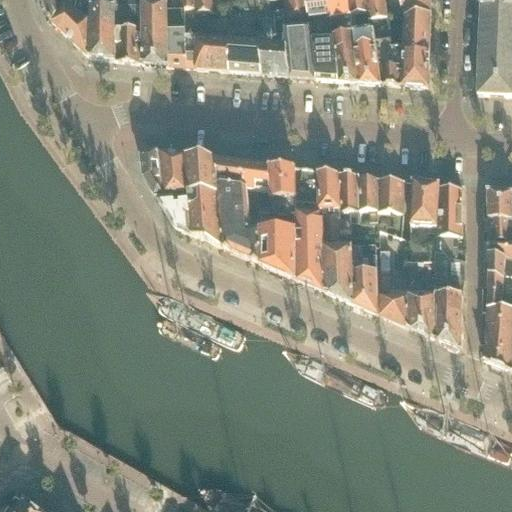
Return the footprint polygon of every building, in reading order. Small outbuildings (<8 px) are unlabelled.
[(65,9),(75,14),(77,10),(78,0),(41,0),(51,26),(53,26),(61,14),(65,9)] [(100,11),(100,7),(100,0),(91,0),(91,10),(100,11)] [(116,0),(116,8),(115,65),(141,68),(139,31),(137,31),(137,9),(143,9),(142,0),(116,0)] [(139,31),(141,68),(169,71),(168,39),(168,13),(167,0),(142,0),(143,9),(137,9),(137,31),(139,31)] [(180,0),(182,13),(184,13),(184,12),(195,12),(196,12),(194,0),(180,0)] [(194,0),(196,12),(195,12),(196,15),(214,15),(212,0),(194,0)] [(253,13),(252,0),(242,0),(244,14),(253,13)] [(267,0),(270,22),(275,22),(284,21),(291,82),(317,84),(307,0),(267,0)] [(340,85),(334,39),(330,20),(332,19),(332,20),(330,0),(307,0),(317,84),(340,85)] [(351,13),(349,0),(330,0),(332,20),(333,20),(351,18),(350,13),(351,13)] [(349,0),(351,13),(365,12),(363,0),(349,0)] [(385,0),(366,0),(370,24),(378,23),(389,22),(385,0)] [(407,17),(431,16),(430,0),(399,0),(401,12),(407,11),(407,17)] [(511,0),(482,0),(482,11),(511,10),(511,0)] [(91,10),(91,23),(90,62),(115,65),(116,8),(100,7),(100,11),(91,10)] [(61,14),(53,26),(89,61),(90,62),(91,23),(75,14),(65,9),(61,14)] [(511,10),(482,11),(478,99),(511,100),(511,10)] [(197,73),(197,37),(187,38),(184,13),(182,13),(168,13),(168,39),(169,71),(188,72),(197,73)] [(431,39),(431,16),(407,17),(405,50),(404,50),(403,56),(430,57),(431,39)] [(350,18),(341,20),(344,36),(353,35),(350,18)] [(284,21),(275,22),(276,36),(264,36),(264,34),(263,24),(255,24),(258,42),(259,42),(263,79),(290,81),(290,82),(291,82),(284,21)] [(375,44),(379,43),(378,33),(379,33),(378,23),(370,24),(371,32),(354,35),(360,87),(381,89),(375,44)] [(378,33),(379,43),(392,41),(390,32),(380,33),(379,33),(378,33)] [(354,35),(334,39),(340,85),(360,87),(354,35)] [(197,73),(230,76),(230,40),(226,39),(197,37),(197,73)] [(230,40),(230,76),(263,79),(259,42),(258,42),(230,40)] [(392,41),(379,43),(375,44),(381,89),(402,91),(403,56),(404,50),(393,49),(392,41)] [(429,93),(430,57),(403,56),(402,91),(429,93)] [(145,182),(148,188),(156,200),(165,199),(159,156),(145,155),(142,160),(145,182)] [(179,198),(189,197),(186,160),(159,156),(165,199),(179,198)] [(186,160),(189,197),(189,198),(219,199),(218,191),(216,163),(186,160)] [(216,163),(218,191),(245,193),(243,167),(216,163)] [(243,167),(245,193),(248,194),(271,196),(271,195),(269,170),(243,167)] [(296,221),(296,173),(269,170),(271,195),(271,196),(272,221),(296,221)] [(296,173),(296,221),(295,284),(326,296),(326,250),(325,250),(324,224),(320,224),(320,214),(319,176),(296,173)] [(339,178),(319,176),(320,214),(340,215),(339,178)] [(339,178),(340,215),(343,215),(343,216),(352,216),(352,227),(359,228),(360,181),(359,180),(339,178)] [(360,181),(359,228),(360,228),(361,215),(371,215),(371,227),(379,226),(378,215),(379,215),(378,183),(360,181)] [(378,183),(379,215),(395,217),(394,230),(387,230),(387,237),(402,242),(407,186),(379,183),(378,183)] [(440,190),(414,187),(412,234),(437,237),(440,190)] [(438,240),(437,255),(448,259),(459,262),(459,251),(454,251),(454,241),(463,242),(463,193),(440,190),(437,237),(437,239),(438,240)] [(218,191),(219,199),(223,252),(261,269),(260,234),(252,234),(248,194),(245,193),(218,191)] [(484,208),(485,222),(511,224),(511,197),(489,196),(489,208),(484,208)] [(192,239),(189,198),(189,197),(179,198),(180,201),(158,203),(175,230),(179,234),(192,239)] [(223,252),(219,199),(189,198),(192,239),(222,252),(223,252)] [(271,232),(270,212),(257,213),(258,222),(252,223),(253,233),(271,232)] [(295,284),(296,221),(272,221),(273,234),(260,234),(261,269),(295,284)] [(340,222),(325,223),(326,246),(342,246),(340,222)] [(511,224),(485,222),(485,227),(489,227),(489,236),(485,236),(485,246),(489,246),(511,245),(511,224)] [(489,256),(511,263),(511,245),(489,246),(489,256)] [(436,344),(437,255),(425,251),(425,253),(410,247),(410,267),(409,294),(409,333),(436,344)] [(378,319),(377,275),(363,275),(363,261),(377,260),(377,249),(352,250),(354,308),(378,319)] [(326,296),(354,308),(352,250),(326,250),(326,296)] [(448,259),(437,255),(436,344),(437,344),(446,348),(447,352),(456,355),(460,353),(463,355),(463,299),(467,291),(467,265),(459,262),(448,259)] [(380,256),(381,287),(382,287),(381,320),(409,333),(409,294),(394,294),(395,278),(390,278),(390,256),(380,256)] [(511,263),(489,256),(490,277),(490,291),(484,291),(483,316),(488,316),(489,313),(502,313),(503,313),(505,280),(511,280),(511,263)] [(489,313),(488,316),(487,351),(485,365),(506,374),(508,343),(511,342),(511,313),(503,313),(502,313),(489,313)] [(28,511),(20,506),(20,507),(14,503),(7,511),(28,511)]
